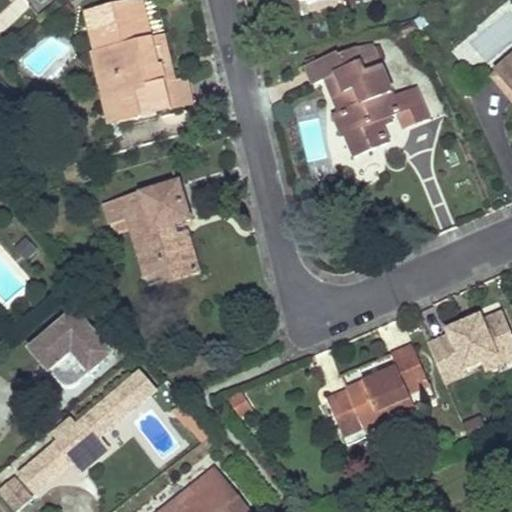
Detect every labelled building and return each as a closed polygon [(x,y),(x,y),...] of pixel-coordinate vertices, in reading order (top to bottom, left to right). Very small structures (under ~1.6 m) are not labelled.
[(102,53),(119,122),(171,109),(161,68),(166,66),(161,46),(153,48),(150,40),(140,0),(135,0),(92,11),(97,30),(90,32),(96,54),(102,53)] [(92,11),(85,12),(90,32),(97,30),(92,11)] [(163,37),(150,40),(153,48),(161,46),(166,66),(161,68),(171,109),(192,104),(186,80),(174,83),(163,37)] [(370,47),(354,51),(364,75),(380,69),(370,47)] [(336,55),(307,68),(314,86),(327,80),(335,100),(338,99),(343,113),(335,117),(344,138),(346,137),(359,131),(368,153),(389,145),(379,123),(399,114),(406,130),(428,121),(414,90),(394,98),(381,68),(380,69),(364,75),(354,51),(337,58),(336,55)] [(96,54),(92,55),(109,124),(119,122),(102,53),(96,54)] [(511,61),(496,75),(511,93),(511,61)] [(359,131),(346,137),(355,159),(368,153),(359,131)] [(179,184),(123,201),(128,217),(146,276),(162,271),(184,264),(175,237),(172,226),(190,220),(179,184)] [(123,201),(104,207),(108,222),(128,217),(123,201)] [(184,264),(162,271),(165,283),(198,273),(186,234),(175,237),(184,264)] [(75,312),(75,313),(37,345),(56,367),(48,373),(60,387),(61,388),(62,389),(63,389),(65,390),(66,390),(68,390),(69,390),(71,390),(72,390),(73,389),(75,388),(76,388),(99,368),(93,361),(107,349),(75,312)] [(483,363),(511,350),(511,337),(502,313),(482,322),(480,318),(447,332),(448,337),(427,346),(445,386),(467,376),(465,371),(483,363)] [(56,367),(37,345),(30,351),(48,373),(56,367)] [(423,375),(412,348),(398,354),(410,381),(423,375)] [(113,356),(107,349),(93,361),(99,368),(113,356)] [(511,361),(511,350),(483,363),(486,372),(511,361)] [(398,354),(391,357),(397,370),(397,371),(408,396),(429,387),(423,375),(410,381),(398,354)] [(397,371),(397,370),(326,401),(340,433),(361,424),(364,432),(414,409),(408,396),(397,371)] [(142,391),(132,378),(77,426),(74,423),(54,437),(78,468),(97,454),(86,439),(142,391)] [(480,419),(462,426),(469,442),(487,435),(480,419)] [(361,424),(340,433),(344,440),(364,432),(361,424)] [(215,469),(162,511),(249,511),(250,511),(215,469)]
